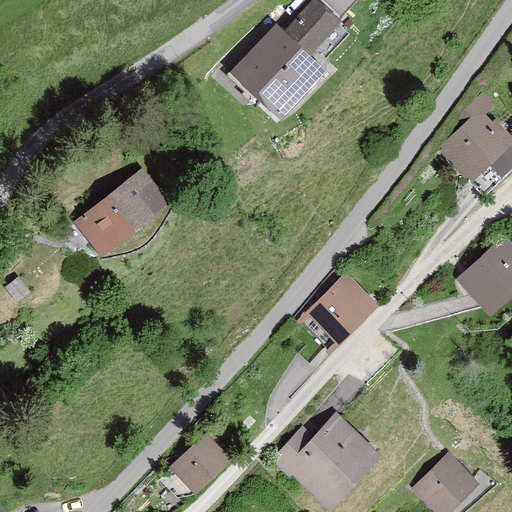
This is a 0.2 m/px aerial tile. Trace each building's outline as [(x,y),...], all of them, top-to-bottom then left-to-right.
[(341,27),(314,2),(282,36),(273,28),(228,77),(279,125),(325,76),(310,61),(341,27)] [(492,112),(481,100),(456,123),(463,131),(438,155),(468,187),(511,147),(485,118),(492,112)] [(170,210),(143,173),(73,224),(101,261),(170,210)] [(511,299),(511,248),(505,240),(456,285),(489,321),(511,299)] [(373,306),(343,278),(308,315),(338,343),(373,306)] [(331,511),(380,460),(334,417),(314,439),(303,429),(268,467),(289,486),(293,482),(325,511),(331,511)] [(228,465),(204,439),(168,471),(192,498),(228,465)] [(448,511),(475,486),(448,458),(412,493),(430,511),(448,511)]
